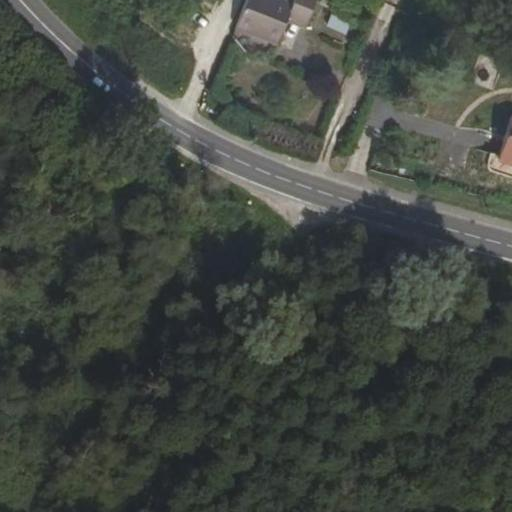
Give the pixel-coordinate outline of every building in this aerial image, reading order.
[(295,0),(294,4),(283,0),(247,0),(236,29),(279,45),(283,36),(282,35),(289,18),(291,18),(299,0),(295,0)] [(317,0),(299,0),(291,18),(308,24),(317,0)] [(327,28),(347,32),(350,18),(329,14),(327,28)] [(473,78),(494,82),(500,57),(478,52),(473,78)] [(511,72),(504,69),(498,83),(511,87),(511,72)] [(93,118),(71,103),(61,117),(83,132),(93,118)] [(511,113),(497,163),(511,167),(511,113)]
